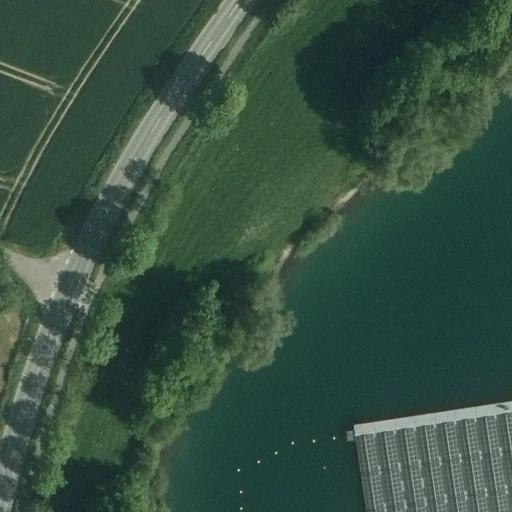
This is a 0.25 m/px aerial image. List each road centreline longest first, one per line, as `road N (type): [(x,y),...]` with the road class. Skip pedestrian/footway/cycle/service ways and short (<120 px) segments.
road 1 (tertiary): [(74,279),(156,123),(241,0)]
road 2 (tertiary): [(0,502),(40,361),(74,279)]
